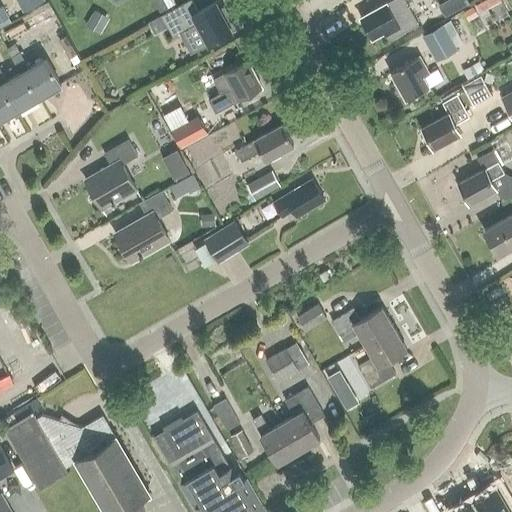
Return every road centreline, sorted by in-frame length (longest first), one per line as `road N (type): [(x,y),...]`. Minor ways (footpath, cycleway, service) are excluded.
road 1 (unclassified): [(0,216),(8,216),(105,367),(116,371),(396,207)]
road 2 (unclassified): [(396,207),(292,0)]
road 3 (unclassified): [(475,393),(462,324),(396,207)]
road 4 (tertiary): [(368,511),(451,449),(475,393)]
